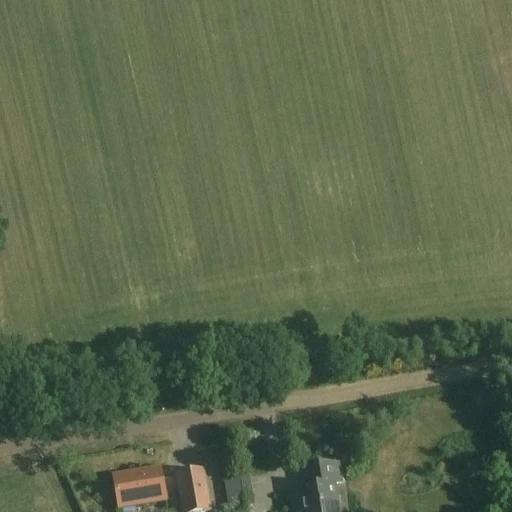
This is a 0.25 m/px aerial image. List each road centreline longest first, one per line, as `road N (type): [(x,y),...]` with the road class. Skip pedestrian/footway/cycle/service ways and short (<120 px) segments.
road 1 (unclassified): [(289,399),(0,449)]
road 2 (track): [(511,360),(289,399)]
